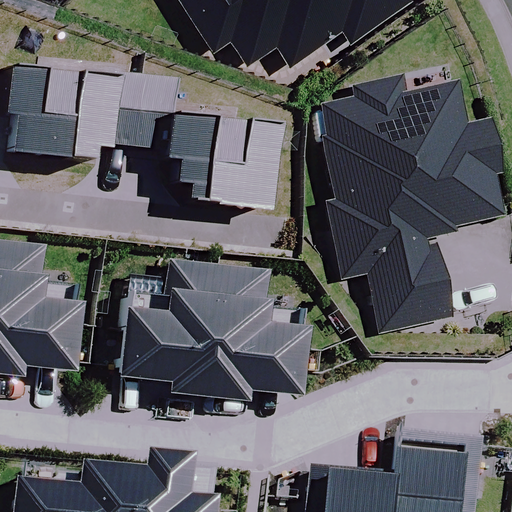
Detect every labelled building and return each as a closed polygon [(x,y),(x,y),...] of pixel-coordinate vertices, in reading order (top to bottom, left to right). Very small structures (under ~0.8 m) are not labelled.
[(173,0),(210,52),(225,41),(245,68),(274,47),(288,67),(339,30),(349,44),(407,3),(404,0),(173,0)] [(130,145),(136,77),(105,74),(105,78),(3,68),(0,94),(0,114),(8,115),(4,152),(85,160),(87,141),(130,145)] [(182,202),(259,210),(267,126),(166,116),(169,81),(136,77),(130,145),(159,148),(158,158),(171,159),(169,183),(183,185),(182,202)] [(347,99),(315,107),(323,138),(319,138),(334,201),(322,203),(340,279),(363,274),(377,333),(447,317),(427,231),(497,215),(487,173),(494,171),(482,119),(459,125),(449,83),(399,94),(395,78),(345,90),(347,99)] [(11,368),(63,374),(70,306),(30,301),(36,248),(0,244),(0,377),(10,379),(11,368)] [(198,399),(212,267),(164,262),(158,315),(119,311),(112,378),(161,384),(160,395),(198,399)] [(238,392),(290,398),(297,330),(257,325),(263,272),(212,267),(198,399),(237,403),(238,392)] [(473,511),(481,446),(403,437),(397,481),(393,511),(473,511)] [(185,511),(190,475),(147,470),(145,486),(114,482),(110,511),(185,511)] [(393,511),(397,481),(309,471),(304,511),(393,511)] [(110,511),(114,482),(82,479),(79,502),(16,494),(14,511),(110,511)]
